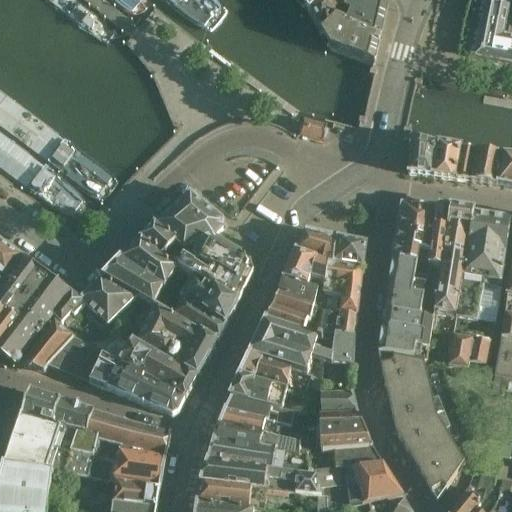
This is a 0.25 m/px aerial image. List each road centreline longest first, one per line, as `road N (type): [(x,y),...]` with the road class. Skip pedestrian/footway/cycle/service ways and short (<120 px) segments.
road 1 (residential): [(0,212),(82,274),(202,162),(239,141),(267,144),(343,183)]
road 2 (residential): [(380,242),(363,367),(370,422),(426,511)]
road 3 (residential): [(445,511),(475,460),(511,243)]
road 4 (tertiary): [(195,438),(296,219)]
road 5 (residential): [(195,438),(37,385),(10,389)]
road 6 (tertiary): [(359,174),(379,149),(412,4)]
